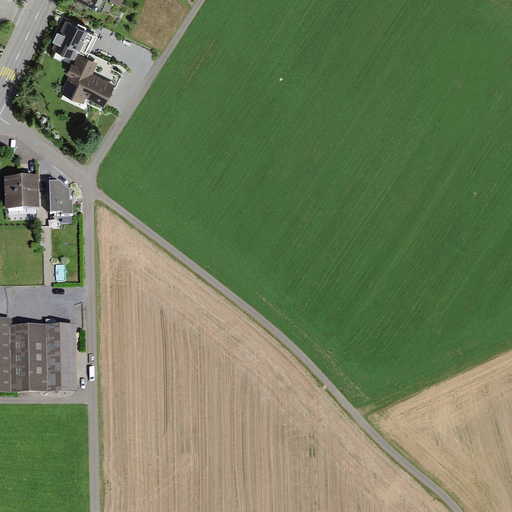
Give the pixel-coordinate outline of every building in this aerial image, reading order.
[(80,0),(102,11),(107,0),(106,0),(80,0)] [(98,36),(66,21),(61,32),(58,31),(54,41),(57,42),(54,49),(65,55),(75,60),(78,53),(81,55),(77,65),(73,63),(67,74),(72,76),(63,95),(83,104),(85,98),(104,107),(114,87),(116,88),(122,74),(113,69),(110,63),(90,53),(98,36)] [(39,179),(4,180),(6,212),(40,210),(39,179)] [(59,182),(49,183),(51,215),(61,215),(61,218),(73,217),(71,193),(59,182)] [(0,394),(79,394),(76,327),(13,327),(13,320),(0,320),(0,394)]
